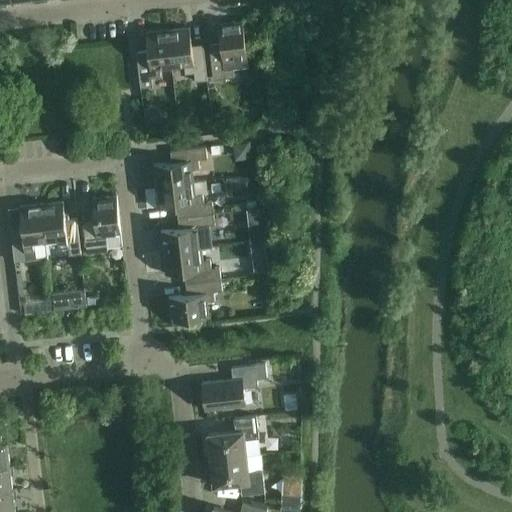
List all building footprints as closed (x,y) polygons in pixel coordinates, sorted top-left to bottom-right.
[(220,42),(209,43),(213,79),(225,77),(234,76),(233,68),(248,66),(247,58),(242,21),(218,24),(220,42)] [(189,27),(167,30),(172,67),(184,65),(185,73),(194,72),(195,81),(207,80),(203,44),(191,45),(189,27)] [(172,67),(167,30),(146,32),(148,50),(136,51),(140,87),(152,86),(151,77),(160,76),(159,68),(172,67)] [(225,119),(215,121),(216,131),(226,130),(225,119)] [(156,185),(193,181),(191,169),(199,168),(198,159),(207,158),(205,146),(170,150),(171,162),(153,164),(156,185)] [(253,176),(240,177),(242,195),(255,194),(253,176)] [(193,181),(156,185),(158,207),(176,205),(177,216),(213,212),(212,201),(203,202),(202,193),(206,193),(204,180),(193,181)] [(82,217),(83,225),(86,252),(107,250),(107,247),(122,245),(116,195),(92,198),(94,216),(82,217)] [(255,200),(246,201),(247,208),(256,207),(255,200)] [(41,204),(43,225),(45,241),(58,239),(58,247),(67,246),(68,255),(80,253),(76,218),(65,219),(63,201),(41,204)] [(21,224),(12,225),(10,225),(14,261),(26,260),(25,251),(34,250),(33,242),(45,241),(43,225),(41,204),(19,206),(21,224)] [(214,224),(213,212),(177,216),(179,228),(161,230),(163,251),(200,247),(212,246),(209,224),(214,224)] [(184,271),(185,282),(220,278),(219,267),(211,268),(210,258),(202,259),(200,247),(163,251),(166,273),(184,271)] [(222,290),(220,278),(185,282),(186,294),(168,296),(171,320),(208,316),(206,301),(214,300),(213,291),(222,290)] [(61,290),(51,291),(53,310),(63,309),(61,290)] [(96,294),(85,295),(87,306),(97,305),(96,294)] [(258,385),(257,378),(267,377),(265,363),(231,367),(232,378),(202,382),(205,408),(245,403),(243,387),(258,385)] [(291,381),(279,383),(281,398),(294,396),(291,381)] [(208,433),(211,458),(246,455),(244,439),(258,437),(256,415),(233,417),(234,430),(208,433)] [(0,466),(10,466),(7,441),(2,441),(1,430),(0,429),(0,466)] [(247,470),(246,455),(211,458),(214,484),(240,481),(242,494),(264,492),(262,469),(247,470)] [(0,466),(0,490),(12,489),(10,466),(0,466)] [(282,474),(281,500),(300,501),(301,474),(282,474)] [(0,511),(14,511),(12,489),(0,490),(0,511)] [(232,511),(213,507),(211,511),(265,511),(267,508),(242,501),(239,511),(232,511)]
